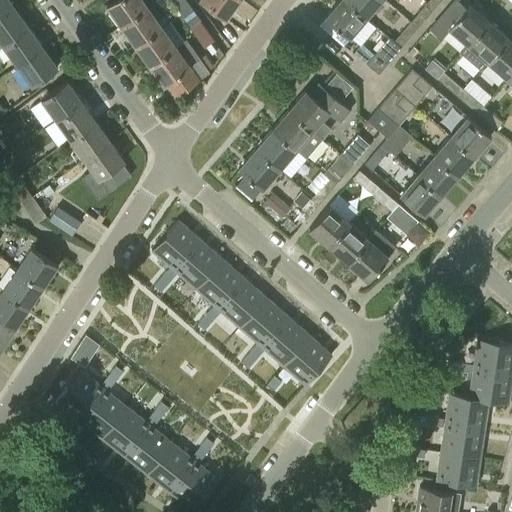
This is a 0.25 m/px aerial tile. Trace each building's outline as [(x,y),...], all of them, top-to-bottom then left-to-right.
[(0,0),(0,16),(14,7),(8,0),(0,0)] [(124,30),(149,12),(140,0),(111,0),(106,4),(124,30)] [(170,0),(177,8),(186,1),(185,0),(170,0)] [(199,0),(224,17),(236,0),(199,0)] [(347,36),(364,16),(345,0),(338,0),(324,16),(333,24),(347,36)] [(345,0),(364,16),(378,0),(345,0)] [(457,0),(452,0),(429,28),(439,37),(448,27),(467,43),(487,20),(467,3),(464,6),(457,0)] [(190,26),(199,19),(186,1),(177,8),(190,26)] [(417,26),(434,7),(426,1),(410,20),(417,26)] [(0,46),(3,45),(28,27),(14,7),(0,16),(0,46)] [(139,49),(163,32),(149,12),(124,30),(139,49)] [(199,19),(190,26),(203,45),(205,44),(204,42),(211,37),(199,19)] [(401,45),(417,26),(410,20),(394,39),(401,45)] [(486,60),(506,36),(487,20),(467,43),(460,51),(479,68),(486,60)] [(28,27),(3,45),(17,64),(42,46),(28,27)] [(153,69),(177,51),(163,32),(139,49),(153,69)] [(511,41),(506,36),(486,60),(506,76),(511,68),(511,41)] [(373,53),(373,54),(385,64),(399,47),(386,37),(373,53)] [(373,54),(373,53),(365,45),(362,43),(360,45),(359,44),(353,52),(365,62),(373,54)] [(42,46),(17,64),(32,85),(57,67),(42,46)] [(177,51),(153,69),(164,84),(188,66),(177,51)] [(377,73),(385,64),(373,54),(365,62),(377,73)] [(403,76),(394,86),(399,91),(414,104),(424,92),(409,80),(416,72),(410,67),(403,76)] [(456,95),(462,88),(443,71),(436,78),(456,95)] [(483,102),(491,92),(470,74),(462,84),(483,102)] [(55,118),(81,100),(66,80),(41,98),(55,118)] [(288,109),(321,137),(330,127),(319,118),(327,109),(339,119),(347,109),(318,84),(310,93),(304,89),(288,109)] [(399,91),(394,86),(377,106),(397,123),(407,112),(393,99),(399,91)] [(475,111),(481,104),(462,88),(456,95),(475,111)] [(69,138),(95,120),(81,100),(55,118),(69,138)] [(481,104),(475,111),(495,128),(501,121),(481,104)] [(379,131),(386,137),(397,123),(377,106),(366,119),(379,131)] [(305,157),(321,137),(288,109),(271,128),(294,148),(305,157)] [(449,134),(473,155),(490,135),(466,115),(449,134)] [(83,158),(109,140),(95,120),(69,138),(83,158)] [(278,167),(294,148),(271,128),(255,147),(278,167)] [(386,137),(381,143),(388,149),(387,149),(394,155),(403,144),(390,133),(386,137)] [(456,174),(473,155),(449,134),(433,154),(456,174)] [(344,157),(351,163),(368,144),(361,137),(345,157),(344,157)] [(109,140),(83,158),(97,177),(91,181),(95,187),(101,182),(107,191),(130,175),(121,162),(124,160),(109,140)] [(371,168),(387,149),(388,149),(381,143),(364,163),(371,168)] [(261,187),(278,167),(255,147),(238,168),(261,187)] [(328,177),(335,183),(351,163),(344,157),(345,157),(339,153),(323,172),(328,177)] [(439,193),(456,174),(433,154),(416,173),(439,193)] [(0,170),(8,182),(18,175),(4,155),(0,158),(0,170)] [(372,193),(378,186),(358,169),(352,177),(372,193)] [(422,213),(439,193),(416,173),(399,193),(422,213)] [(21,202),(31,195),(18,175),(8,182),(21,202)] [(318,202),(335,183),(328,177),(311,196),(318,202)] [(391,210),(397,203),(378,186),(372,193),(391,210)] [(277,214),(286,204),(271,190),(262,201),(277,214)] [(31,195),(21,202),(35,222),(45,215),(31,195)] [(302,222),(318,202),(311,196),(294,216),(302,222)] [(397,203),(391,210),(411,227),(417,220),(397,203)] [(328,245),(348,221),(328,204),(308,228),(328,245)] [(71,234),(79,221),(57,205),(48,218),(71,234)] [(178,218),(151,248),(173,268),(200,238),(178,218)] [(347,261),(367,238),(348,221),(328,245),(347,261)] [(367,238),(347,261),(367,278),(395,245),(376,229),(368,238),(367,238)] [(200,238),(173,268),(195,288),(222,257),(200,238)] [(18,265),(43,281),(56,263),(30,246),(18,265)] [(222,257),(195,288),(217,307),(244,276),(222,257)] [(29,303),(43,281),(18,265),(4,286),(29,303)] [(161,275),(168,281),(176,273),(169,266),(161,275)] [(159,290),(168,281),(161,275),(153,284),(159,290)] [(244,276),(217,307),(238,326),(265,296),(244,276)] [(0,316),(14,325),(29,303),(4,286),(0,291),(0,316)] [(265,296),(238,326),(260,345),(287,315),(265,296)] [(204,313),(211,320),(219,311),(212,304),(204,313)] [(203,329),(211,320),(204,313),(196,322),(203,329)] [(287,315),(260,345),(282,364),(309,334),(287,315)] [(0,346),(14,325),(0,316),(0,346)] [(309,334),(282,364),(304,384),(331,354),(309,334)] [(472,363),(471,366),(511,372),(511,367),(511,343),(476,338),(472,363)] [(248,352),(255,358),(263,349),(256,343),(248,352)] [(247,367),(255,358),(248,352),(240,361),(247,367)] [(446,359),(445,367),(458,369),(459,361),(446,359)] [(459,361),(458,369),(471,371),(471,366),(472,363),(459,361)] [(115,365),(108,374),(114,379),(122,370),(115,365)] [(471,371),(467,395),(487,399),(507,402),(511,372),(471,366),(471,371)] [(80,368),(54,401),(77,419),(103,386),(100,384),(80,368)] [(108,374),(100,384),(103,386),(107,389),(114,379),(108,374)] [(273,374),(266,383),(273,389),(281,380),(273,374)] [(103,386),(77,419),(100,437),(126,404),(107,389),(103,386)] [(443,417),(443,421),(483,427),(487,399),(467,395),(447,392),(443,417)] [(161,401),(153,410),(160,415),(167,406),(161,401)] [(126,404),(100,437),(123,455),(149,422),(146,420),(126,404)] [(153,410),(146,420),(149,422),(152,425),(160,415),(153,410)] [(419,414),(418,421),(430,423),(431,415),(419,414)] [(431,415),(430,423),(442,425),(443,421),(443,417),(431,415)] [(442,425),(439,450),(478,456),(483,427),(443,421),(442,425)] [(149,422),(123,455),(146,473),(172,440),(152,425),(149,422)] [(206,437),(199,446),(205,451),(213,442),(206,437)] [(172,440),(146,473),(169,491),(195,458),(191,455),(172,440)] [(199,446),(191,455),(195,458),(198,461),(205,451),(199,446)] [(410,446),(409,455),(422,456),(423,448),(410,446)] [(439,450),(434,479),(474,485),(478,456),(439,450)] [(195,458),(169,491),(192,510),(218,477),(198,461),(195,458)] [(415,508),(441,511),(456,511),(460,491),(418,485),(415,508)]
